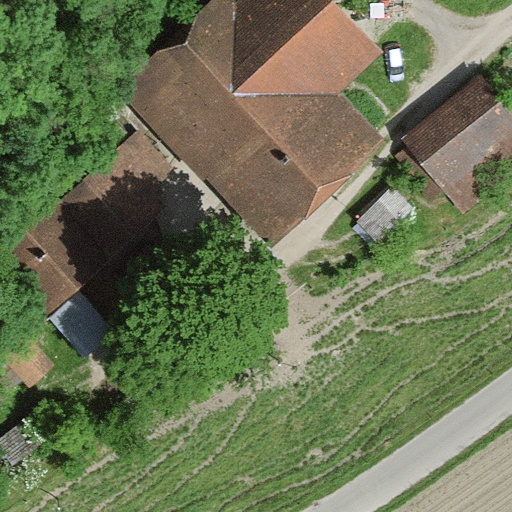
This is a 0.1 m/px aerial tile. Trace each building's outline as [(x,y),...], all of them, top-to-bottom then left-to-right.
[(280,216),(357,145),(299,83),(353,33),(322,0),(265,0),(264,1),(262,0),(228,0),(147,75),(280,216)] [(448,190),(511,139),(511,117),(485,84),(410,143),(448,190)] [(132,138),(63,199),(103,243),(155,197),(148,189),(165,174),(132,138)] [(390,188),(359,220),(379,240),(410,208),(390,188)] [(54,290),(85,263),(38,211),(8,237),(54,290)] [(20,337),(5,350),(32,379),(47,366),(20,337)] [(24,423),(0,441),(13,458),(37,439),(24,423)]
